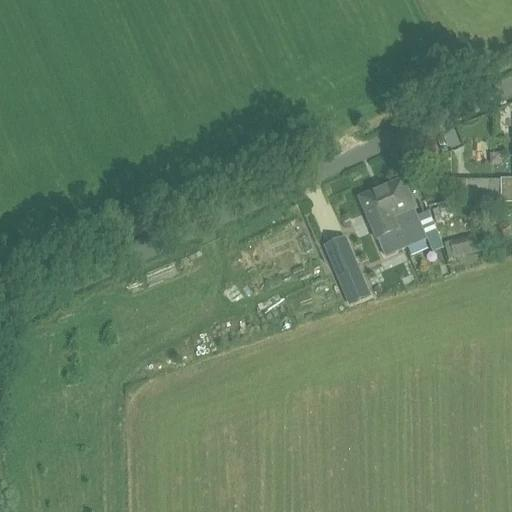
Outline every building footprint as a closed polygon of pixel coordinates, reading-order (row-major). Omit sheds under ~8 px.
[(381,190),(406,247),(426,238),(417,216),(402,181),(381,190)] [(511,181),(463,182),(462,200),(511,199),(511,181)] [(385,256),(406,247),(381,190),(360,199),(378,239),(385,256)] [(428,212),(417,216),(426,238),(437,234),(428,212)] [(511,235),(511,233),(506,223),(498,228),(505,240),(511,235)] [(454,259),(480,253),(476,236),(451,242),(454,259)] [(364,285),(353,257),(333,266),(345,293),(364,285)] [(311,282),(320,301),(331,295),(322,276),(311,282)]
